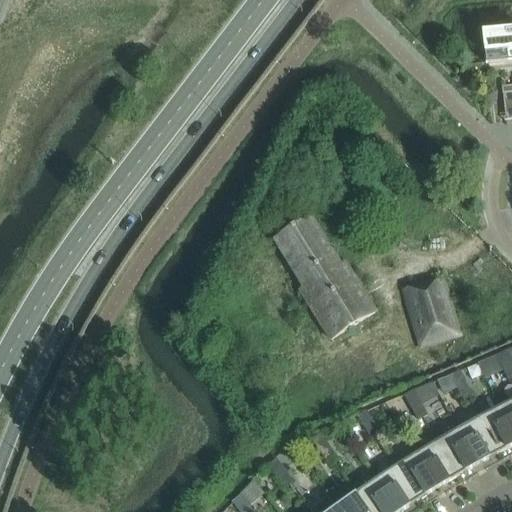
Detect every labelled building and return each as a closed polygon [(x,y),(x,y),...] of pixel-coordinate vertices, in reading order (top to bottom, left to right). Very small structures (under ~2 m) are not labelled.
[(511,61),(511,28),(482,32),(486,65),(511,61)] [(375,314),(344,264),(341,266),(311,219),(275,241),(304,289),(300,291),(330,341),(375,314)] [(459,335),(443,281),(405,292),(420,347),(459,335)] [(511,365),(505,353),(505,352),(496,357),(502,369),(511,365)] [(262,358),(230,376),(241,395),(272,376),(262,358)] [(511,379),(511,366),(511,365),(502,369),(508,381),(511,379)] [(466,384),(459,372),(451,377),(457,389),(466,384)] [(472,396),(466,384),(457,389),(464,401),(472,396)] [(420,404),(413,392),(405,397),(412,409),(420,404)] [(511,401),(510,403),(500,408),(511,431),(511,401)] [(427,415),(420,404),(412,409),(418,420),(427,415)] [(511,448),(511,431),(500,408),(487,415),(479,419),(498,455),(505,452),(511,448)] [(366,429),(373,424),(366,412),(365,412),(358,417),(366,429)] [(498,455),(479,419),(469,424),(458,430),(478,467),(498,455)] [(381,435),(373,424),(366,429),(373,440),(381,435)] [(478,467),(458,430),(447,436),(437,442),(458,478),(478,467)] [(327,444),(319,432),(311,438),(319,449),(327,444)] [(458,478),(437,442),(426,449),(416,455),(438,490),(458,478)] [(334,455),(327,444),(319,449),(326,460),(334,455)] [(438,490),(416,455),(404,462),(396,468),(418,503),(438,490)] [(284,472),(276,461),(268,467),(276,478),(284,472)] [(403,511),(418,503),(396,468),(386,474),(375,481),(396,511),(403,511)] [(292,483),(284,472),(276,478),(284,489),(292,483)] [(396,511),(375,481),(356,494),(367,511),(396,511)] [(367,511),(356,494),(346,501),(336,508),(338,511),(367,511)] [(243,511),(249,508),(240,497),(232,503),(238,511),(243,511)]
